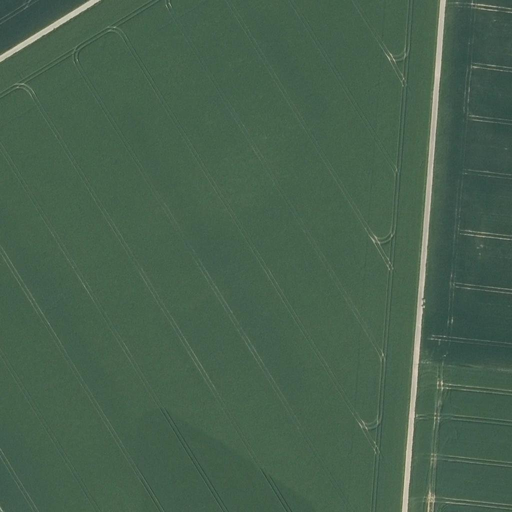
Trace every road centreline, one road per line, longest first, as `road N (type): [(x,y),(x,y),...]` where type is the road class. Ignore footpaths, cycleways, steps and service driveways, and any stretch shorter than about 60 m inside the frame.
road 1 (track): [(406,511),(445,0)]
road 2 (track): [(103,0),(0,62)]
